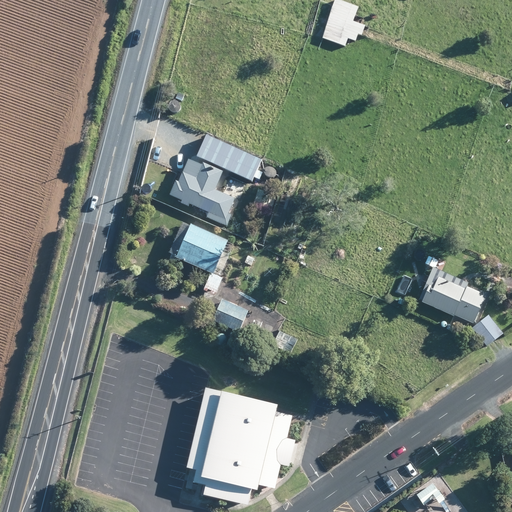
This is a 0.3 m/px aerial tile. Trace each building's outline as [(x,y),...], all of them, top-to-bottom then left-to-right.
[(359,8),(336,1),(323,41),(346,48),(348,39),(356,42),(359,35),(367,38),(370,29),(354,23),(359,8)] [(262,162),(208,138),(199,159),(253,183),(262,162)] [(223,174),(190,162),(182,185),(177,183),(171,199),(210,213),(208,219),(227,226),(244,182),(223,174)] [(228,242),(185,224),(171,257),(215,275),(228,242)] [(485,296),(431,274),(420,303),(474,325),(485,296)] [(229,283),(212,275),(205,291),(222,299),(229,283)] [(249,313),(221,301),(212,322),(240,334),(249,313)] [(502,336),(487,318),(473,329),(487,348),(502,336)] [(278,407),(207,389),(188,469),(198,471),(195,483),(206,486),(204,496),(248,506),(252,490),(259,492),(260,486),(275,490),(281,465),(290,467),(296,442),(287,440),(293,415),(277,411),(278,407)] [(445,501),(435,487),(418,499),(424,507),(435,498),(440,505),(445,501)] [(511,511),(511,502),(500,505),(501,511),(511,511)]
